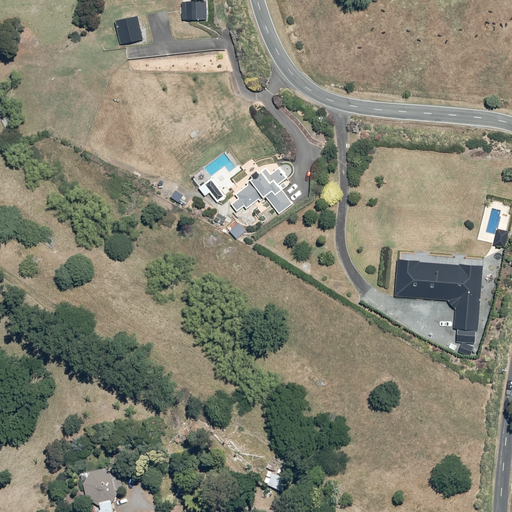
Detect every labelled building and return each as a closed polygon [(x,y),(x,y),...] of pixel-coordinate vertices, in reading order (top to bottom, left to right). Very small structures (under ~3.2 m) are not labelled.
[(184,1),(184,20),(209,20),(209,1),(184,1)] [(144,40),(140,15),(117,20),(122,44),(144,40)] [(241,198),(234,204),(239,211),(246,205),(248,207),(266,194),(281,214),(296,203),(286,190),(292,185),(288,181),(283,185),(281,183),(288,178),(280,167),(272,174),(268,169),(254,179),(256,181),(238,195),(241,198)] [(214,177),(205,184),(219,203),(239,188),(224,169),(214,177)] [(229,218),(220,213),(216,220),(224,225),(229,218)] [(511,230),(499,227),(494,244),(506,247),(511,230)] [(479,329),(484,266),(401,260),(398,296),(449,299),(449,306),(455,307),(453,327),(479,329)] [(114,465),(85,471),(92,507),(97,506),(98,511),(116,511),(114,500),(120,499),(118,489),(129,487),(126,473),(116,475),(114,465)]
